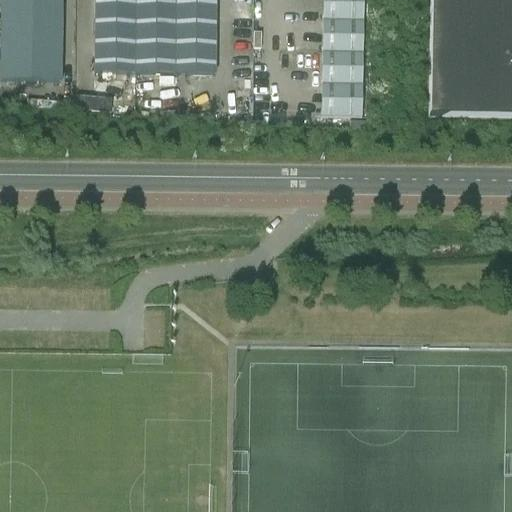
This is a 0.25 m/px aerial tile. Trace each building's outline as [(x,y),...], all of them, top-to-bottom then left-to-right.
[(60,0),(0,0),(0,20),(0,83),(59,84),(60,0)] [(93,0),(93,76),(93,114),(109,114),(109,76),(214,77),(214,0),(93,0)] [(321,0),(322,24),(362,24),(362,0),(321,0)] [(511,0),(430,0),(428,118),(511,119),(511,0)] [(362,24),(322,24),(321,56),(361,56),(362,24)] [(321,56),(320,88),(360,88),(361,56),(321,56)] [(360,88),(320,88),(320,120),(360,120),(360,88)]
